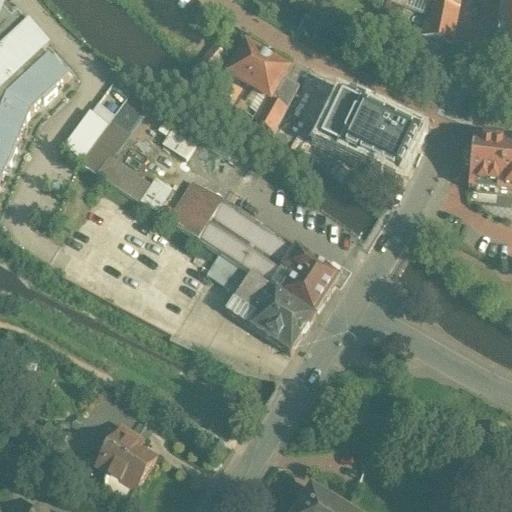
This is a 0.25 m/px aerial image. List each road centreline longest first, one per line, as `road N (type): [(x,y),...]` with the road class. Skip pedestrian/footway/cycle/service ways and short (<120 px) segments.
road 1 (residential): [(214,0),(347,82),(451,125)]
road 2 (residential): [(351,310),(219,511)]
road 3 (residential): [(451,125),(351,310)]
road 4 (residential): [(351,310),(511,396)]
